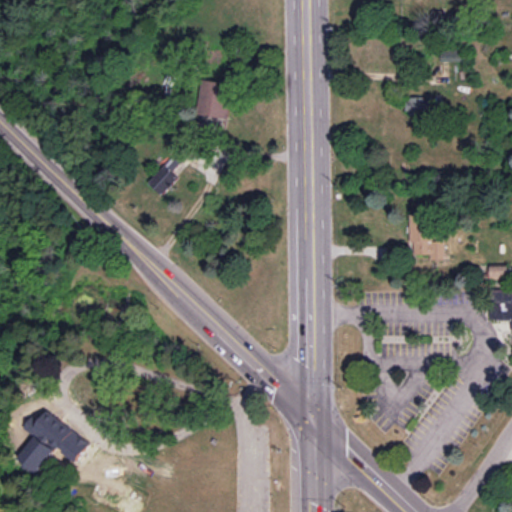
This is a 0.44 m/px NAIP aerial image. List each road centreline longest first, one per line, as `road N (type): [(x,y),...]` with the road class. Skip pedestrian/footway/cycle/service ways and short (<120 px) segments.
road 1 (tertiary): [(413,511),(0,115)]
road 2 (tertiary): [(303,0),(311,420)]
